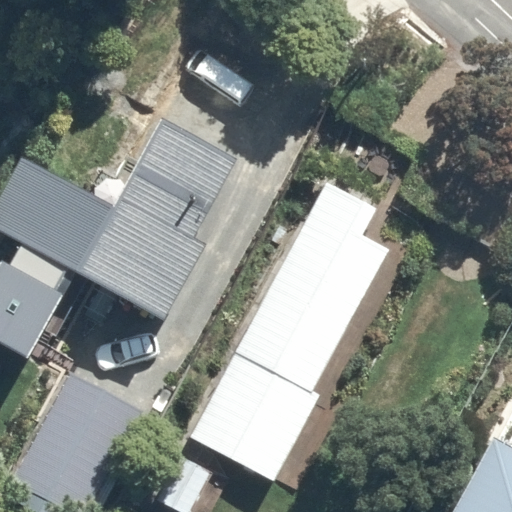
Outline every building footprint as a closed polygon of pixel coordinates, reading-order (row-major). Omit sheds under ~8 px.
[(243,178),(163,134),(117,219),(20,166),(0,202),(0,240),(168,333),(202,272),(219,282),(265,197),(255,192),(263,178),(247,170),(243,178)] [(380,219),(329,191),(189,439),(279,490),(283,483),(299,491),(338,422),(319,411),(325,402),(315,396),(394,255),(368,240),(380,219)] [(36,272),(0,250),(0,305),(11,312),(36,272)] [(72,378),(10,482),(60,511),(97,511),(150,424),(72,378)] [(212,511),(229,485),(183,463),(156,506),(166,511),(212,511)] [(511,511),(511,467),(503,463),(476,511),(511,511)]
